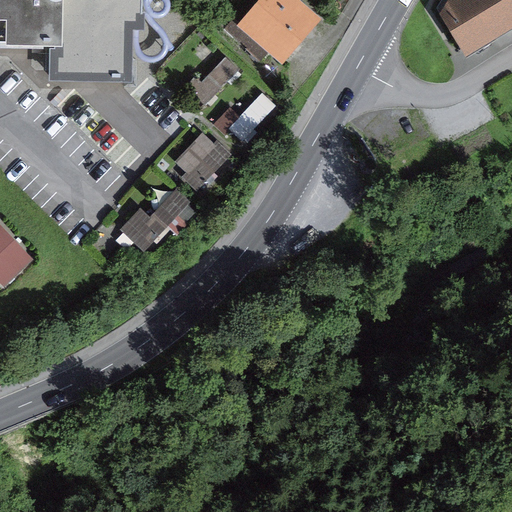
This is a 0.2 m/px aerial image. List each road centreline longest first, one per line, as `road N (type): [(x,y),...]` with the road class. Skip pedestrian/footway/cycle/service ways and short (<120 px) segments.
road 1 (secondary): [(356,66),(229,270),(146,339),(0,412)]
road 2 (residential): [(511,57),(446,93),(387,84),(356,66)]
